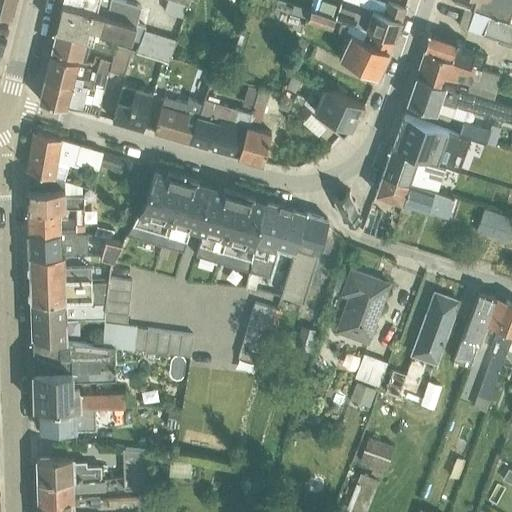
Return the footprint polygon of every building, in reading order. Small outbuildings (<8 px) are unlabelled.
[(0,0),(0,12),(11,16),(15,0),(0,0)] [(64,0),(63,3),(135,23),(140,7),(113,0),(64,0)] [(189,5),(174,0),(168,0),(165,12),(186,17),(189,5)] [(341,0),(336,17),(395,39),(406,8),(380,0),(341,0)] [(511,0),(474,0),(471,8),(484,12),(489,14),(509,21),(511,12),(511,0)] [(94,40),(98,42),(101,31),(141,41),(144,30),(145,26),(135,23),(63,3),(57,30),(82,37),(84,38),(94,40)] [(308,19),(310,11),(293,5),(291,13),(308,19)] [(484,12),(471,8),(465,6),(459,25),(469,28),(483,33),(489,14),(484,12)] [(310,11),(308,19),(305,27),(318,32),(319,29),(332,33),(333,29),(348,35),(339,57),(378,75),(395,39),(336,17),(335,19),(310,11)] [(511,21),(509,21),(489,14),(483,33),(498,38),(497,42),(511,47),(511,46),(511,21)] [(0,47),(3,48),(8,28),(0,25),(0,47)] [(82,37),(57,30),(52,49),(86,58),(89,48),(113,54),(116,46),(98,42),(94,40),(84,38),(82,37)] [(144,30),(141,41),(138,52),(148,55),(162,58),(170,61),(176,39),(155,33),(144,30)] [(425,49),(481,68),(486,53),(472,49),(463,46),(464,42),(431,31),(425,49)] [(111,61),(109,70),(125,74),(131,50),(116,46),(113,54),(111,61)] [(417,75),(493,99),(501,75),(484,69),(481,68),(425,49),(417,75)] [(94,80),(96,72),(86,70),(88,64),(51,54),(46,74),(73,81),(75,75),(94,80)] [(209,56),(205,66),(220,71),(223,61),(209,56)] [(73,81),(46,74),(40,100),(47,102),(67,107),(98,116),(100,107),(84,103),(88,88),(92,89),(94,83),(105,85),(109,70),(111,61),(100,58),(96,72),(94,80),(75,75),(73,81)] [(292,72),(285,87),(294,91),(301,76),(292,72)] [(511,104),(493,99),(417,75),(407,101),(463,120),(467,108),(511,122),(511,104)] [(122,85),(113,120),(143,129),(153,93),(122,85)] [(253,108),(258,88),(249,86),(243,105),(253,108)] [(325,86),(314,111),(328,117),(326,121),(343,136),(351,128),(353,123),(359,111),(361,112),(365,105),(325,86)] [(251,113),(239,156),(263,163),(272,132),(260,128),(271,90),(259,87),(258,88),(253,108),(251,113)] [(189,143),(203,99),(193,96),(192,98),(188,97),(187,102),(165,96),(155,133),(189,143)] [(203,99),(189,143),(208,148),(208,146),(212,147),(211,149),(239,156),(251,113),(203,99)] [(393,145),(392,145),(447,164),(458,168),(469,135),(459,132),(404,113),(403,115),(396,135),(393,145)] [(459,132),(469,135),(484,140),(495,144),(499,132),(463,120),(459,132)] [(98,169),(102,152),(54,137),(39,133),(33,136),(27,170),(35,173),(64,180),(69,163),(76,165),(77,163),(98,169)] [(382,173),(409,182),(438,190),(447,164),(392,145),(388,156),(382,173)] [(508,165),(511,152),(479,145),(476,157),(508,165)] [(102,152),(98,169),(98,171),(106,174),(108,167),(123,171),(127,159),(102,152)] [(154,168),(128,235),(139,238),(184,251),(189,229),(203,234),(197,256),(249,271),(267,202),(254,198),(240,194),(229,190),(223,189),(217,187),(211,185),(205,183),(203,188),(187,184),(189,178),(167,172),(154,168)] [(187,184),(203,188),(205,183),(198,181),(199,179),(168,170),(167,172),(189,178),(187,184)] [(64,180),(35,173),(35,184),(28,184),(28,209),(60,208),(75,207),(76,216),(76,232),(85,232),(84,195),(83,195),(82,187),(64,180)] [(409,182),(382,173),(376,192),(403,201),(409,182)] [(409,182),(403,201),(448,216),(455,197),(438,190),(409,182)] [(240,194),(254,198),(255,196),(224,186),(223,189),(229,190),(240,194)] [(334,198),(332,199),(333,201),(335,200),(339,208),(344,218),(344,220),(345,221),(346,219),(347,218),(350,224),(348,225),(349,226),(350,225),(351,226),(352,226),(352,224),(355,223),(359,220),(360,222),(361,221),(360,220),(362,219),(361,218),(360,219),(357,213),(358,212),(360,213),(361,211),(359,211),(350,193),(352,192),(351,190),(349,191),(348,189),(346,190),(347,192),(336,198),(335,196),(333,196),(334,198)] [(297,246),(307,213),(293,209),(267,202),(249,271),(245,287),(255,290),(259,274),(270,277),(277,250),(294,255),(297,246)] [(76,232),(76,216),(60,216),(60,208),(28,209),(29,233),(72,232),(76,232)] [(371,208),(363,231),(374,235),(383,238),(386,229),(377,226),(382,212),(371,208)] [(511,219),(484,210),(476,231),(511,242),(511,219)] [(297,246),(294,255),(283,293),(304,300),(319,253),(328,220),(307,213),(297,246)] [(110,239),(111,239),(115,231),(98,226),(93,235),(106,239),(110,239)] [(72,232),(29,233),(30,255),(65,256),(80,255),(100,256),(113,259),(121,242),(111,239),(110,239),(106,239),(103,247),(81,245),(80,253),(75,252),(76,232),(72,232)] [(65,256),(30,255),(31,281),(65,280),(65,268),(65,256)] [(65,268),(65,280),(92,279),(91,267),(65,268)] [(348,280),(343,293),(342,295),(347,297),(338,322),(335,331),(368,342),(389,283),(351,269),(349,275),(348,280)] [(348,280),(349,275),(339,272),(333,290),(343,293),(348,280)] [(101,344),(114,346),(191,356),(194,334),(137,327),(137,324),(127,324),(132,281),(110,278),(92,279),(65,280),(31,281),(32,301),(67,300),(67,303),(67,321),(104,318),(101,344)] [(486,324),(496,297),(479,291),(454,361),(470,367),(486,324)] [(435,293),(413,355),(435,363),(458,301),(435,293)] [(347,297),(342,295),(333,321),(338,322),(347,297)] [(496,297),(486,324),(497,328),(496,330),(502,332),(494,351),(506,355),(508,350),(511,338),(511,302),(507,301),(496,297)] [(67,300),(32,301),(33,337),(67,340),(67,321),(67,303),(67,300)] [(255,302),(238,358),(261,364),(278,309),(255,302)] [(302,325),(296,346),(310,351),(317,330),(302,325)] [(114,346),(101,344),(67,340),(33,337),(34,371),(73,370),(74,381),(115,379),(114,346)] [(506,355),(494,351),(493,351),(473,406),(485,411),(497,379),(506,355)] [(364,354),(355,377),(378,386),(387,362),(364,354)] [(384,374),(378,390),(383,391),(383,390),(433,407),(440,386),(406,374),(407,371),(392,365),(389,376),(384,374)] [(73,370),(34,371),(35,407),(40,407),(97,406),(124,405),(123,391),(81,392),(81,388),(74,388),(74,381),(73,370)] [(133,397),(148,396),(147,382),(132,384),(133,397)] [(357,382),(350,399),(370,407),(376,389),(357,382)] [(97,406),(40,407),(40,416),(36,419),(36,425),(40,428),(40,431),(97,430),(97,406)] [(170,408),(167,425),(179,428),(183,411),(170,408)] [(368,436),(358,462),(383,471),(383,469),(386,470),(394,445),(372,437),(368,436)] [(148,476),(148,465),(147,451),(123,452),(124,478),(148,476)] [(38,483),(102,479),(101,466),(87,466),(87,462),(75,463),(75,457),(37,459),(38,483)] [(181,470),(181,457),(161,458),(161,471),(181,470)] [(457,458),(450,477),(459,480),(466,461),(457,458)] [(148,465),(148,476),(149,482),(159,481),(158,465),(148,465)] [(493,478),(511,484),(511,470),(498,466),(493,478)] [(362,473),(345,511),(365,511),(379,480),(362,473)] [(148,476),(124,478),(124,482),(125,489),(149,489),(149,482),(148,476)] [(102,479),(38,483),(39,503),(74,502),(74,493),(106,491),(105,479),(102,479)] [(261,482),(244,491),(251,505),(269,495),(261,482)] [(75,511),(74,502),(39,503),(39,511),(75,511)]
